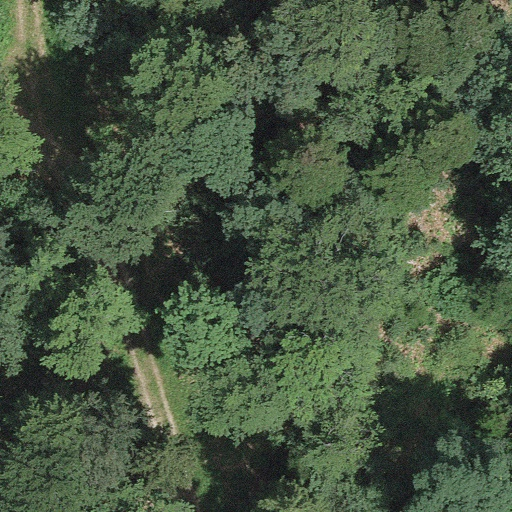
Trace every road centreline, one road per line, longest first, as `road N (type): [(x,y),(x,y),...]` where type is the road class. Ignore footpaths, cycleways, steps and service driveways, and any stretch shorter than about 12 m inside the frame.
road 1 (track): [(192,511),(76,175),(16,121),(0,117)]
road 2 (track): [(26,0),(16,121)]
